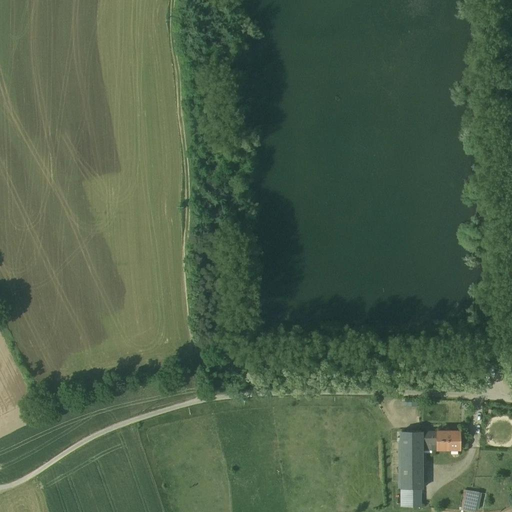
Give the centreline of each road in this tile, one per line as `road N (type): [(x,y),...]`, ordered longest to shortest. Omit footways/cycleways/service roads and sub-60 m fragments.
road 1 (unclassified): [(511,397),(360,389),(204,398),(108,427),(0,488)]
road 2 (track): [(204,398),(186,304),(189,199),(177,0)]
